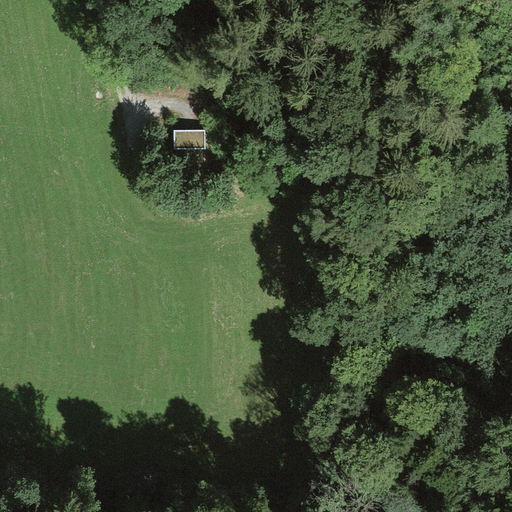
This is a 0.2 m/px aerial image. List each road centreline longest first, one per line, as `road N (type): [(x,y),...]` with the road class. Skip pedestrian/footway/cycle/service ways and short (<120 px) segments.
road 1 (track): [(436,0),(465,22),(511,174)]
road 2 (track): [(107,0),(143,151)]
